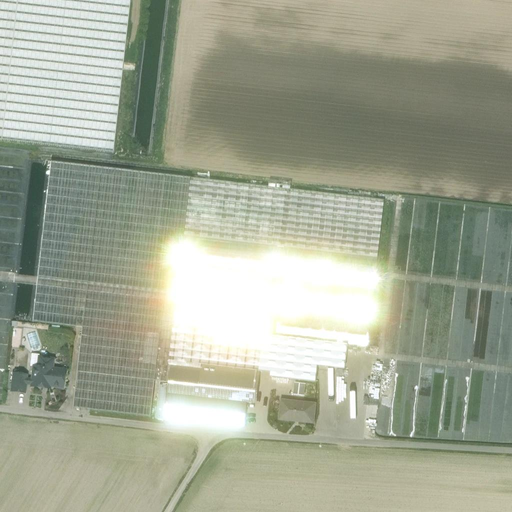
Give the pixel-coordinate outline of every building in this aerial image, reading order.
[(127,0),(0,0),(0,139),(110,152),(127,0)] [(191,179),(50,163),(32,322),(83,328),(73,409),(150,418),(158,355),(172,357),(172,356),(171,356),(174,329),(182,264),(185,237),(184,237),(191,179)] [(290,184),(269,181),(268,187),(191,179),(184,237),(185,237),(377,259),(384,201),(290,190),(290,184)] [(377,259),(185,237),(182,264),(273,274),(272,278),(181,268),(178,295),(269,305),(269,309),(178,299),(175,325),(266,336),(265,340),(263,364),(272,365),(273,361),(276,342),(276,337),(367,347),(370,321),(279,310),(280,306),(371,317),(374,290),(283,279),(283,275),(374,286),(377,259)] [(7,346),(17,347),(20,329),(10,327),(7,346)] [(252,338),(174,329),(171,356),(172,356),(247,365),(249,365),(252,338)] [(265,340),(252,338),(249,365),(253,365),(253,368),(259,368),(259,366),(262,367),(263,364),(265,340)] [(279,345),(278,355),(287,356),(288,349),(288,346),(279,345)] [(309,351),(288,349),(287,356),(308,358),(309,351)] [(287,356),(278,355),(277,361),(273,361),(272,365),(271,376),(305,380),(308,358),(287,356)] [(247,365),(172,356),(172,357),(167,395),(197,398),(201,366),(246,371),(247,365)] [(45,360),(38,359),(37,368),(33,368),(30,387),(40,388),(43,386),(62,389),(64,371),(52,370),(50,368),(50,367),(52,365),(52,362),(50,359),(46,359),(45,360)] [(170,361),(162,360),(155,418),(163,419),(170,361)] [(246,371),(201,366),(197,398),(246,404),(254,405),(258,372),(246,371)] [(26,376),(13,374),(11,392),(24,394),(26,376)] [(197,398),(167,395),(165,419),(244,427),(246,404),(197,398)] [(315,405),(281,401),(279,420),(295,422),(295,419),(313,421),(315,405)]
